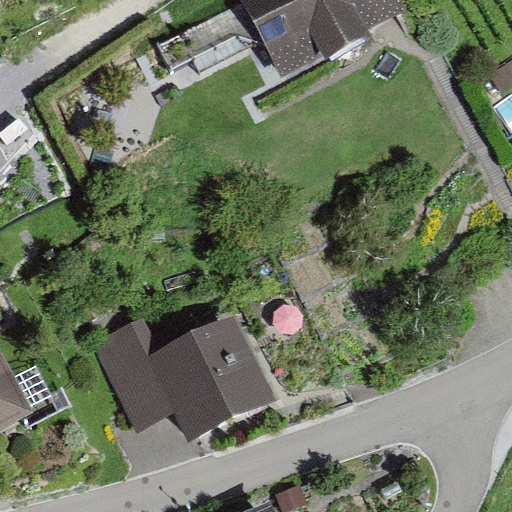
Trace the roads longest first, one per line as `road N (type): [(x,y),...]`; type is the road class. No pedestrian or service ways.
road 1 (residential): [(492,373),(289,454),(97,511)]
road 2 (residential): [(454,511),(489,432),(492,373)]
